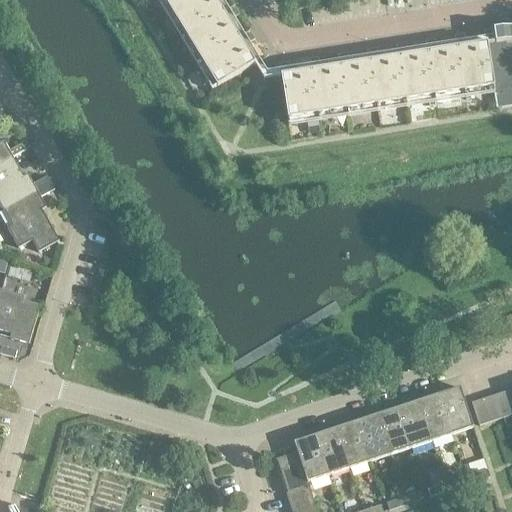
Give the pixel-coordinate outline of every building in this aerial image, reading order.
[(163,0),(218,89),(246,72),(260,63),(249,45),(255,41),(250,32),(244,36),(234,19),(240,16),(235,7),(229,11),(222,0),(163,0)] [(511,28),(484,33),(485,40),(466,43),(465,36),(455,38),(456,45),(436,48),(435,41),(425,42),(427,49),(407,52),(406,45),(396,47),(397,54),(378,57),(377,50),(367,52),(368,58),(349,61),(348,55),(338,56),(339,63),(320,66),(319,59),(309,61),(310,67),(291,70),(290,64),(280,65),(283,91),(289,122),(493,89),(497,111),(511,108),(511,28)] [(318,122),(308,124),(309,135),(320,133),(318,122)] [(0,144),(0,166),(13,159),(31,149),(27,142),(10,152),(4,142),(0,144)] [(24,178),(13,159),(0,166),(0,205),(3,211),(51,184),(47,177),(34,185),(28,175),(24,178)] [(55,191),(51,184),(3,211),(11,226),(7,228),(19,250),(33,242),(39,254),(60,242),(42,211),(47,209),(41,199),(55,191)] [(11,267),(8,278),(18,281),(22,270),(11,267)] [(24,298),(2,291),(0,297),(0,331),(12,335),(11,340),(30,345),(40,307),(23,302),(24,298)] [(0,354),(0,355),(15,360),(17,352),(2,348),(0,354)] [(460,389),(447,394),(447,396),(439,398),(452,436),(474,429),(460,389)] [(511,416),(511,411),(506,393),(495,397),(502,420),(511,416)] [(502,420),(495,397),(483,401),(491,424),(502,420)] [(452,436),(439,398),(432,401),(431,399),(418,403),(432,443),(452,436)] [(491,424),(483,401),(472,404),(479,427),(491,424)] [(432,443),(418,403),(406,407),(406,409),(398,412),(411,450),(432,443)] [(411,450),(398,412),(391,414),(390,412),(377,417),(391,457),(411,450)] [(391,457),(377,417),(365,421),(365,423),(357,425),(370,464),(391,457)] [(370,464),(357,425),(350,428),(349,426),(336,430),(350,470),(370,464)] [(350,470),(336,430),(324,434),(324,436),(316,439),(329,477),(350,470)] [(297,454),(275,461),(279,472),(301,465),(305,477),(308,484),(329,477),(316,439),(309,442),(308,440),(294,444),(297,454)] [(305,477),(301,465),(279,472),(283,484),(305,477)] [(490,479),(487,471),(469,478),(471,485),(490,479)] [(441,475),(429,479),(432,490),(445,485),(441,475)] [(308,484),(305,477),(283,484),(286,496),(309,488),(308,484)] [(463,479),(445,485),(448,493),(466,487),(463,479)] [(448,493),(445,485),(432,490),(428,491),(430,499),(448,493)] [(313,499),(309,488),(286,496),(290,507),(313,499)] [(422,493),(404,499),(407,506),(425,501),(422,493)] [(312,511),(317,511),(313,499),(290,507),(291,511),(312,511)] [(390,511),(407,506),(404,499),(387,505),(389,511),(390,511)]
